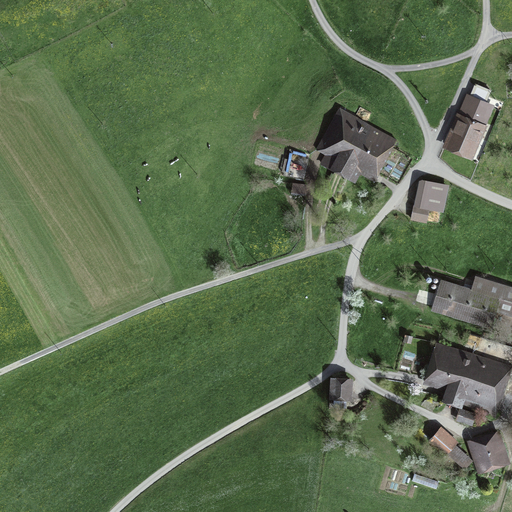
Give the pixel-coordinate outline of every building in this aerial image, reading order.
[(468,97),(447,147),(470,156),(471,156),(474,157),(475,154),(472,153),(491,106),(468,97)] [(322,162),(354,181),(359,172),(368,178),(391,138),(340,109),(317,151),(323,154),(321,158),(323,159),(322,162)] [(419,206),(429,208),(441,211),(447,188),(424,183),(419,206)] [(419,206),(414,205),(411,220),(426,223),(429,208),(419,206)] [(500,299),(441,281),(432,312),(490,330),(496,312),(500,299)] [(444,399),(471,410),(495,417),(500,403),(501,403),(510,376),(503,373),(503,372),(441,353),(432,380),(442,383),(441,389),(443,390),(441,397),(444,398),(444,399)] [(346,411),(347,395),(349,395),(350,379),(337,379),(331,377),(330,410),(346,411)] [(474,413),(461,409),(458,420),(471,424),(474,413)] [(453,445),(457,442),(441,427),(429,440),(444,455),(447,452),(453,445)] [(484,473),(504,467),(507,456),(500,433),(494,431),(467,440),(468,444),(474,442),(484,473)] [(469,461),(453,445),(447,452),(463,467),(469,461)]
